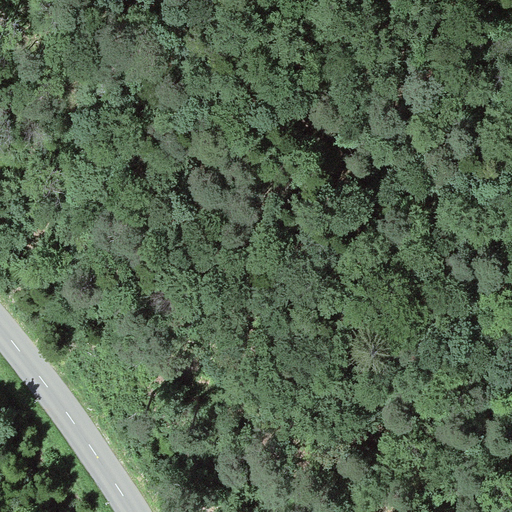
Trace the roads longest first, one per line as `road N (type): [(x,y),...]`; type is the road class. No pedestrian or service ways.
road 1 (track): [(281,0),(428,295),(511,424)]
road 2 (secondary): [(0,325),(97,453),(131,511)]
